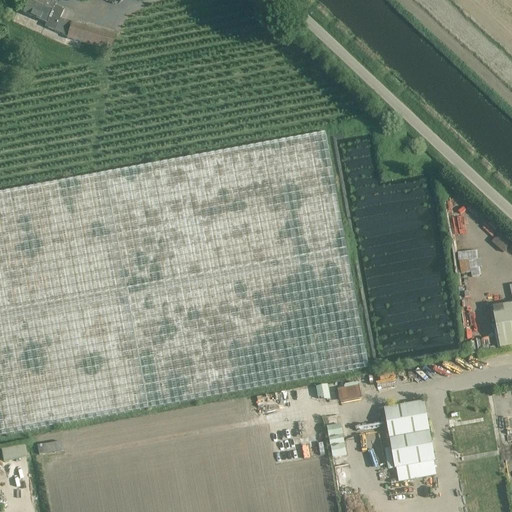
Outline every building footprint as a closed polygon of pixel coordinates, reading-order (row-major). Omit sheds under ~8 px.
[(44,28),(54,32),(54,31),(60,19),(63,11),(54,7),(54,6),(42,0),(28,0),(22,14),(45,25),(44,28)] [(60,19),(54,31),(67,37),(70,24),(60,19)] [(110,52),(115,35),(71,22),(70,24),(67,37),(66,39),(110,52)] [(0,437),(148,410),(369,370),(325,134),(222,153),(0,193),(0,437)] [(499,348),(511,346),(511,305),(492,309),(499,348)] [(359,387),(338,391),(340,405),(362,401),(359,387)] [(395,470),(396,470),(399,483),(436,477),(434,463),(423,402),(384,409),(395,470)] [(326,446),(321,421),(308,423),(311,436),(286,440),(288,453),(326,446)] [(340,426),(326,428),(331,455),(332,461),(346,458),(340,426)] [(25,446),(1,450),(4,463),(27,459),(25,446)]
